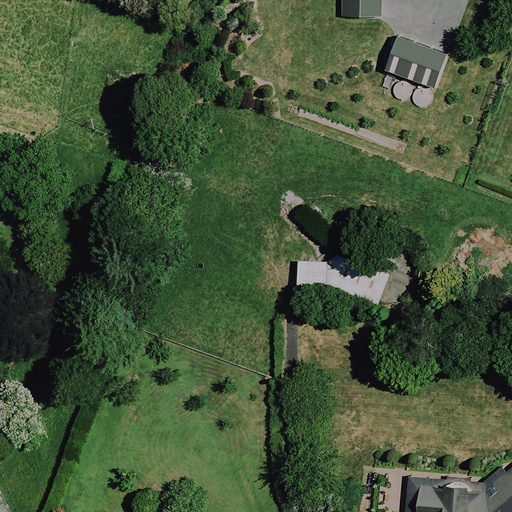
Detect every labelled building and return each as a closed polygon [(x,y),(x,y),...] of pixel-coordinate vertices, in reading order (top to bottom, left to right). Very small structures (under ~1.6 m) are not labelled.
[(344,0),(344,16),(381,18),(382,0),(344,0)] [(445,73),(395,54),(380,94),(430,113),(445,73)] [(336,262),(301,262),(301,285),(328,286),(380,305),(391,274),(339,255),(336,262)] [(511,511),(511,465),(494,481),(408,476),(405,511),(511,511)] [(0,511),(9,511),(0,491),(0,511)]
